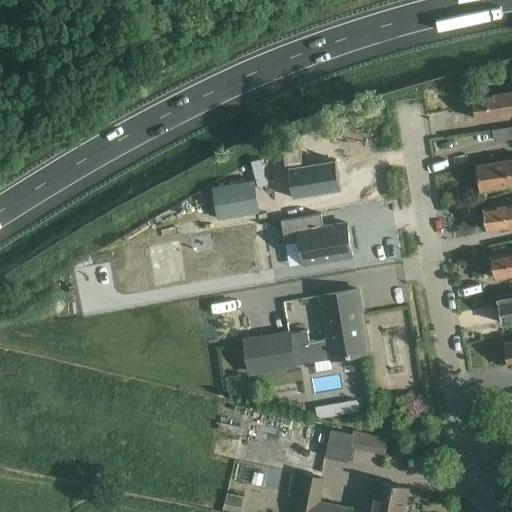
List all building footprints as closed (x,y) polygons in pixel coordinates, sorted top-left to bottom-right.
[(475,99),(478,120),(506,115),(506,113),(511,112),(511,94),(503,96),(502,94),(475,99)] [(299,144),(283,147),(287,166),(289,166),(294,194),(342,185),(336,154),(302,161),(299,144)] [(511,186),(511,161),(478,166),(482,191),(511,186)] [(255,181),(215,188),(220,219),(260,212),(255,181)] [(511,203),(484,208),(487,232),(511,228),(511,203)] [(321,215),(281,222),(285,246),(300,243),(305,266),(353,257),(347,224),(323,228),(321,215)] [(511,251),(492,255),(495,279),(511,276),(511,251)] [(331,340),(310,343),(314,363),(334,359),(366,354),(359,313),(363,311),(360,297),(359,289),(323,296),(323,297),(331,340)] [(511,298),(500,301),(504,325),(511,323),(511,298)] [(308,332),(246,342),(250,373),(314,363),(308,332)] [(385,455),(388,440),(333,428),(327,458),(349,462),(351,449),(385,455)] [(218,435),(216,448),(233,450),(235,438),(218,435)] [(321,503),(325,487),(327,476),(305,472),(296,511),(353,511),(354,510),(321,503)] [(261,480),(257,497),(275,501),(278,483),(261,480)] [(405,511),(410,489),(379,483),(373,511),(405,511)]
